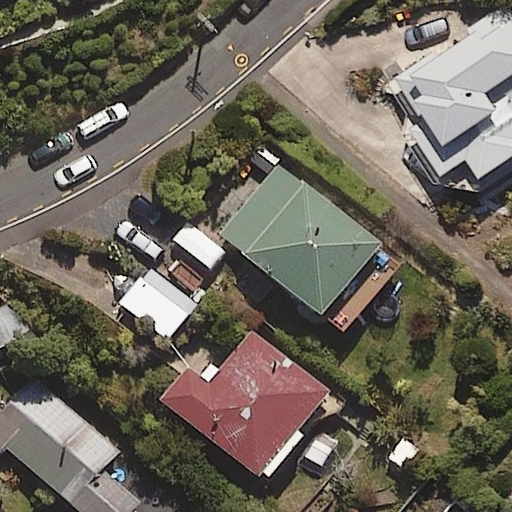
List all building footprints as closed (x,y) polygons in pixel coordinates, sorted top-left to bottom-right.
[(511,3),(509,0),(499,0),(385,90),(420,136),(413,142),(442,178),(475,181),(511,151),(511,3)] [(345,332),(403,258),(277,159),(219,234),(345,332)] [(168,338),(197,302),(150,265),(121,301),(168,338)] [(0,345),(15,339),(0,304),(0,345)] [(266,478),(332,392),(251,329),(228,359),(204,340),(160,397),(266,478)] [(119,447),(19,363),(0,384),(0,451),(1,453),(6,447),(82,511),(127,511),(137,500),(101,469),(119,447)] [(458,511),(446,500),(435,511),(458,511)]
